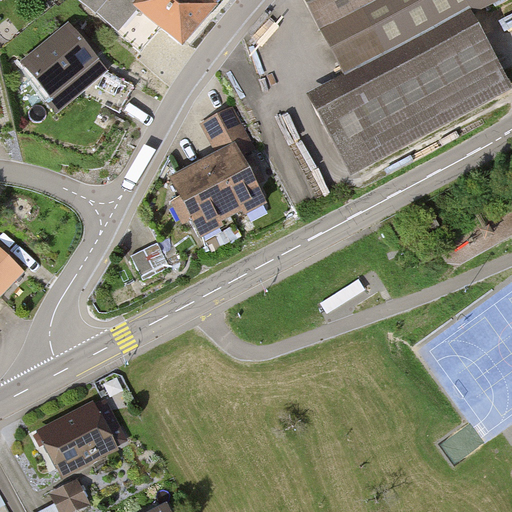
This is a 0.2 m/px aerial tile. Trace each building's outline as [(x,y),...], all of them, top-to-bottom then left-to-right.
[(132,0),(80,0),(141,53),(163,28),(183,46),(222,0),(134,0),(134,1),(132,0)] [(308,0),(349,78),(463,18),(497,0),(308,0)] [(349,78),(318,94),(353,161),(499,84),(463,18),(349,78)] [(70,27),(23,64),(52,99),(69,86),(121,114),(136,87),(107,72),(70,27)] [(206,167),(231,215),(262,198),(241,157),(254,150),(232,110),(206,124),(223,157),(206,167)] [(231,215),(206,167),(174,183),(200,231),(231,215)] [(159,247),(132,260),(143,284),(170,271),(159,247)] [(0,295),(23,272),(0,250),(0,295)] [(106,404),(45,435),(65,474),(112,449),(104,435),(118,427),(106,404)] [(77,483),(53,495),(61,511),(75,511),(89,505),(77,483)] [(0,511),(10,511),(0,493),(0,511)]
